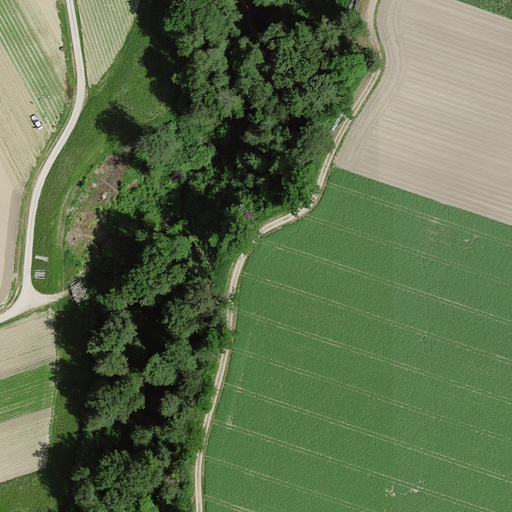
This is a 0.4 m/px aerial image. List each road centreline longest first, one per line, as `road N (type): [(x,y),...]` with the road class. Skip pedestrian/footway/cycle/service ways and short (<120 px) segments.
road 1 (track): [(374,0),(374,75),(312,200),(264,230),(238,266),(199,457),(199,511)]
road 2 (track): [(29,308),(34,197),(81,92),(69,0)]
